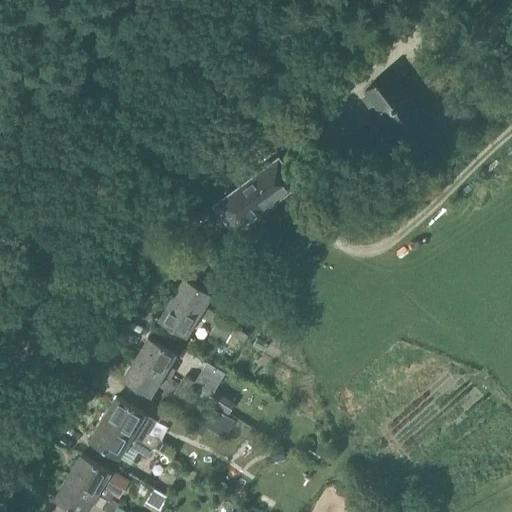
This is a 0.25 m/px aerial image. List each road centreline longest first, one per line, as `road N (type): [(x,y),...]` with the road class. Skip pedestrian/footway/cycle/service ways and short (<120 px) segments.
road 1 (tertiary): [(17,328),(100,172),(262,0)]
road 2 (residential): [(78,359),(0,496)]
road 3 (residential): [(78,359),(157,227)]
